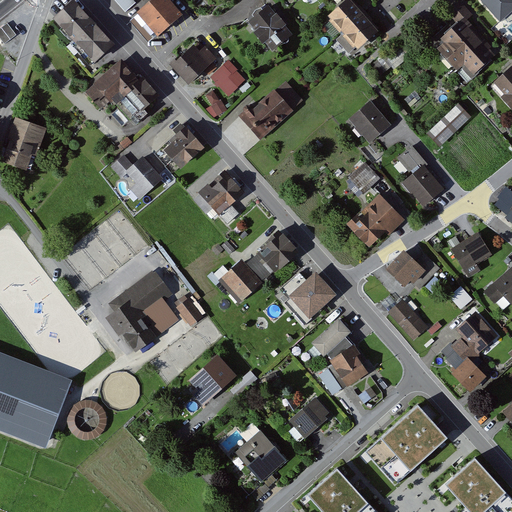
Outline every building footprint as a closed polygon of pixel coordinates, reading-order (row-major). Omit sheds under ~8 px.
[(135,3),(132,0),(113,0),(125,12),(135,3)] [(181,16),(167,0),(149,0),(134,13),(155,38),(181,16)] [(378,30),(349,0),(329,20),(358,50),(378,30)] [(511,0),(480,0),(500,22),(511,11),(511,0)] [(112,46),(72,2),(53,19),(93,63),(112,46)] [(474,76),(498,54),(469,24),(477,17),(466,5),(454,16),(460,23),(441,41),(474,76)] [(295,35),(269,6),(247,25),(274,54),(295,35)] [(6,23),(0,28),(0,39),(4,44),(10,39),(16,35),(6,23)] [(217,58),(200,40),(172,65),(188,84),(217,58)] [(154,96),(122,60),(86,91),(103,111),(122,94),(137,112),(154,96)] [(227,61),(211,78),(229,96),(245,80),(227,61)] [(511,69),(494,87),(511,105),(511,69)] [(340,84),(334,78),(323,88),(329,94),(340,84)] [(303,101),(286,81),(253,110),(250,106),(240,114),(262,138),(303,101)] [(219,100),(213,91),(205,96),(211,105),(219,100)] [(227,110),(221,101),(211,106),(217,116),(227,110)] [(391,126),(370,101),(350,119),(371,143),(391,126)] [(473,117),(460,104),(430,133),(442,146),(473,117)] [(43,126),(17,117),(2,161),(28,170),(43,126)] [(204,146),(186,128),(165,148),(184,167),(204,146)] [(124,149),(131,143),(126,137),(119,144),(124,149)] [(443,190),(428,172),(433,168),(413,146),(399,159),(415,176),(405,184),(425,206),(443,190)] [(161,178),(142,157),(134,165),(124,155),(112,166),(140,197),(161,178)] [(378,175),(367,162),(352,175),(364,188),(378,175)] [(230,205),(245,191),(226,171),(202,193),(221,214),(230,205)] [(511,190),(506,186),(494,204),(502,210),(511,195),(511,190)] [(326,195),(321,200),(326,205),(331,200),(326,195)] [(387,234),(403,219),(383,198),(367,213),(386,233),(387,234)] [(230,205),(221,214),(231,225),(240,216),(230,205)] [(369,248),(386,233),(367,213),(350,228),(369,248)] [(494,253),(481,232),(454,249),(467,270),(494,253)] [(299,253),(280,233),(257,255),(275,275),(299,253)] [(405,287),(411,280),(422,268),(417,264),(404,251),(386,270),(405,287)] [(426,254),(417,264),(422,268),(411,280),(420,288),(440,266),(426,254)] [(264,282),(244,261),(225,279),(245,300),(264,282)] [(511,299),(511,266),(487,288),(503,307),(511,299)] [(171,295),(152,270),(101,309),(107,316),(104,319),(117,336),(121,334),(134,352),(154,336),(155,337),(177,320),(163,301),(171,295)] [(337,295),(315,271),(289,296),(310,319),(337,295)] [(475,299),(463,286),(452,296),(464,309),(475,299)] [(187,298),(176,307),(189,325),(201,316),(187,298)] [(431,326),(406,299),(392,312),(417,339),(431,326)] [(500,334),(479,311),(459,329),(463,334),(444,351),(461,369),(455,374),(472,392),(489,376),(473,359),(500,334)] [(324,354),(348,332),(336,319),(313,341),(324,354)] [(369,369),(354,345),(330,360),(346,384),(369,369)] [(72,381),(0,353),(0,431),(46,449),(72,381)] [(220,356),(187,388),(203,405),(237,374),(220,356)] [(331,414),(316,397),(289,421),(304,437),(331,414)] [(70,432),(75,437),(81,439),(88,440),(95,438),(100,434),(104,429),(106,423),(106,416),(103,410),(99,405),(93,401),(86,400),(79,402),(73,406),(68,412),(66,419),(67,426),(70,432)] [(511,404),(503,413),(511,423),(511,404)] [(441,432),(419,406),(366,452),(394,485),(412,469),(447,439),(441,432)] [(287,459),(258,429),(233,452),(262,483),(287,459)] [(511,511),(511,498),(475,457),(444,485),(458,500),(468,511),(511,511)] [(338,468),(307,494),(322,511),(377,511),(351,483),(338,468)]
